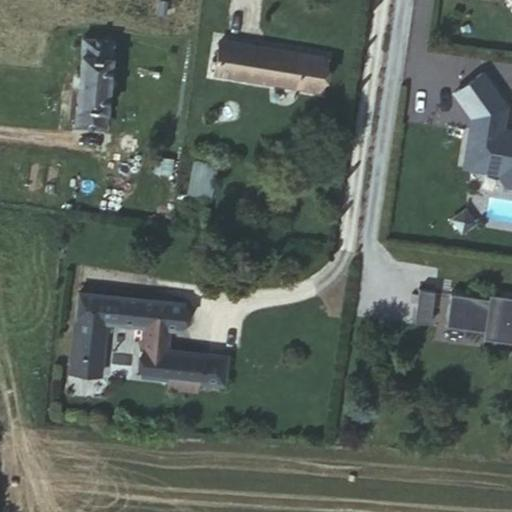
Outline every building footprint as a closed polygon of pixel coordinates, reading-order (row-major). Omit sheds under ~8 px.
[(77,30),(71,125),(100,127),(108,32),(77,30)] [(305,84),(310,54),(207,38),(202,65),(305,84)] [(511,131),(495,129),(499,107),(479,70),(450,87),(465,114),(458,159),(495,164),(493,178),(498,184),(511,186),(511,131)] [(190,157),(188,171),(208,173),(210,158),(190,157)] [(208,173),(188,171),(185,192),(205,194),(208,173)] [(462,209),(449,218),(458,230),(471,221),(462,209)] [(413,288),(410,308),(426,310),(429,290),(413,288)] [(164,377),(197,380),(200,353),(157,347),(159,331),(173,332),(177,305),(76,291),(67,366),(98,369),(104,322),(146,328),(139,374),(164,377)] [(483,298),(445,292),(440,325),(478,331),(477,338),(510,343),(511,330),(511,297),(484,294),(483,298)] [(409,321),(424,323),(426,310),(410,308),(409,321)] [(200,353),(197,380),(220,383),(223,356),(200,353)] [(195,391),(197,380),(164,377),(163,388),(195,391)]
